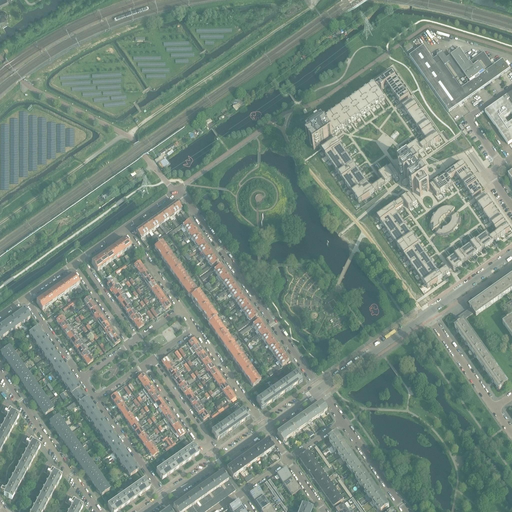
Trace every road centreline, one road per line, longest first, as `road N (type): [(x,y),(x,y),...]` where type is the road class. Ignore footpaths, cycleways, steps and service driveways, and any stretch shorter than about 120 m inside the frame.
road 1 (residential): [(320,388),(173,191)]
road 2 (residential): [(144,364),(202,448),(210,442),(151,359)]
road 3 (residential): [(0,371),(99,511)]
road 4 (residential): [(195,328),(266,428)]
road 5 (residential): [(266,428),(164,496)]
